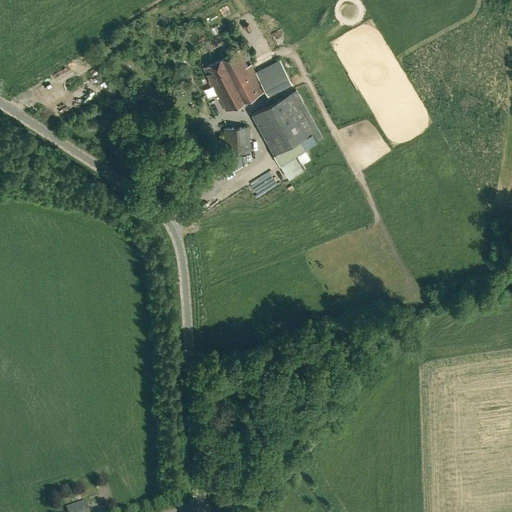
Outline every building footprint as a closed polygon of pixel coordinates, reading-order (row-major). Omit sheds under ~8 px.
[(175,36),(179,45),(186,41),(182,33),(175,36)] [(103,43),(105,47),(111,44),(109,39),(103,43)] [(248,66),(239,50),(204,68),(226,111),(265,91),(251,64),(248,66)] [(294,155),(317,141),(322,137),(318,129),(296,90),(253,114),(281,165),(289,178),(303,169),(294,155)] [(170,133),(166,127),(159,126),(155,128),(153,134),(156,140),(163,141),(167,139),(170,133)] [(250,154),(249,127),(224,129),(226,152),(227,152),(227,155),(250,154)] [(222,176),(222,177),(242,166),(241,157),(224,158),(223,169),(217,169),(217,176),(222,176)] [(239,175),(243,183),(250,179),(246,171),(239,175)] [(67,508),(68,511),(90,511),(88,505),(90,504),(89,500),(86,501),(67,508)]
